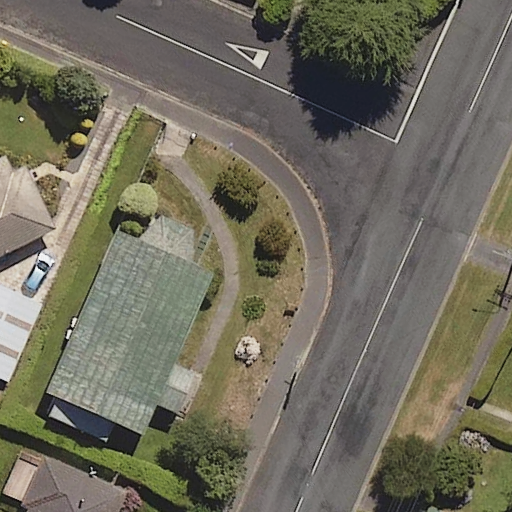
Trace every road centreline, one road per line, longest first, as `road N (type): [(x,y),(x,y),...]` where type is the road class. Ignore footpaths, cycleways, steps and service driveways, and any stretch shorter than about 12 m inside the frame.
road 1 (residential): [(444,159),(74,0)]
road 2 (tertiary): [(444,159),(288,511)]
road 3 (tertiary): [(511,6),(444,159)]
